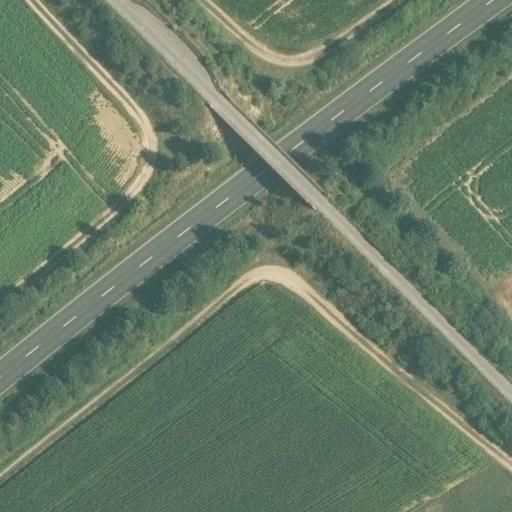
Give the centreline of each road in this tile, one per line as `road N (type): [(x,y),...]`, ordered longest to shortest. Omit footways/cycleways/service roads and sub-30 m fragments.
road 1 (primary): [(511,14),(0,409)]
road 2 (track): [(90,0),(511,410)]
road 3 (track): [(0,511),(266,295),(282,295)]
road 4 (track): [(511,484),(302,301),(282,295),(289,272),(266,247)]
road 5 (track): [(185,0),(272,74),(303,81),(329,74),(435,0)]
road 6 (track): [(145,137),(157,152),(163,188),(0,332)]
road 7 (track): [(145,137),(19,0)]
